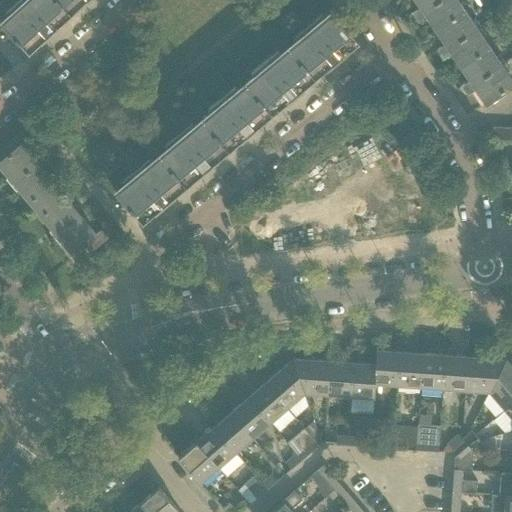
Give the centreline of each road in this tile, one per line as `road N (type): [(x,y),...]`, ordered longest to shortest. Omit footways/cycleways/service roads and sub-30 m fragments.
road 1 (tertiary): [(339,294),(271,294),(119,315),(53,352)]
road 2 (residential): [(168,239),(392,56)]
road 3 (tertiary): [(82,385),(143,343),(195,322),(339,294)]
road 4 (residential): [(481,274),(468,170),(392,56)]
road 5 (residential): [(0,109),(128,0)]
road 6 (tertiary): [(339,294),(481,274)]
road 7 (tertiary): [(0,483),(82,385)]
